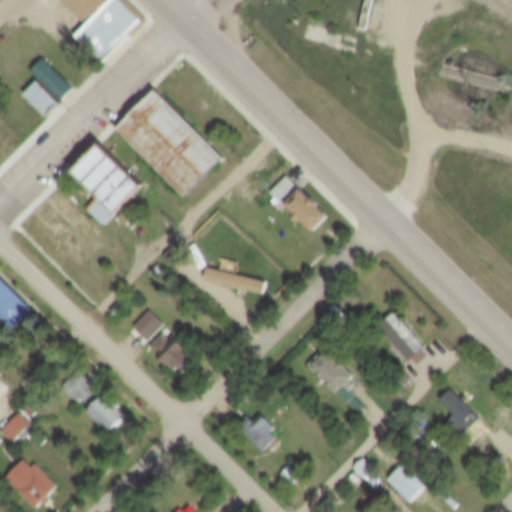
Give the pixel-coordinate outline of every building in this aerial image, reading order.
[(127,0),(147,20),(104,64),(78,39),(90,27),(62,0),(127,0)] [(46,61),(76,91),(65,102),(43,81),(34,72),(46,61)] [(65,102),(43,81),(30,95),(51,116),(65,102)] [(161,92),(229,159),(190,198),(122,131),(161,92)] [(108,145),(149,185),(121,213),(104,196),(80,173),(108,145)] [(292,176),(334,217),(318,233),(277,191),(292,176)] [(121,213),(104,196),(91,210),(107,227),(121,213)] [(161,265),(168,271),(158,281),(152,274),(161,265)] [(209,269),(270,283),(268,294),(207,280),(209,269)] [(0,316),(0,274),(36,310),(15,331),(0,316)] [(152,312),(167,327),(151,343),(136,328),(152,312)] [(417,359),(414,361),(386,325),(402,312),(430,349),(427,351),(432,358),(422,366),(417,359)] [(164,335),(172,344),(180,336),(191,347),(188,351),(200,362),(184,378),(152,347),(164,335)] [(331,348),(363,379),(353,389),(371,406),(361,415),(312,367),(331,348)] [(125,409),(133,417),(116,434),(94,413),(96,410),(86,400),(84,403),(69,388),(86,370),(101,385),(93,393),(104,403),(111,395),(118,402),(119,401),(126,407),(125,409)] [(457,389),(481,413),(470,425),(446,401),(457,389)] [(22,415),(34,426),(15,445),(3,434),(22,415)] [(271,452),(268,455),(243,431),(255,419),(258,422),(266,415),(287,436),(279,444),(282,448),(274,455),(271,452)] [(37,432),(46,441),(38,450),(29,441),(37,432)] [(369,460),(379,469),(369,479),(359,470),(369,460)] [(44,504),(38,510),(8,481),(26,463),(33,470),(36,466),(59,489),(49,499),(52,501),(46,507),(44,504)] [(411,463),(435,487),(419,504),(394,480),(411,463)] [(293,466),(308,480),(299,489),(285,475),(293,466)]
